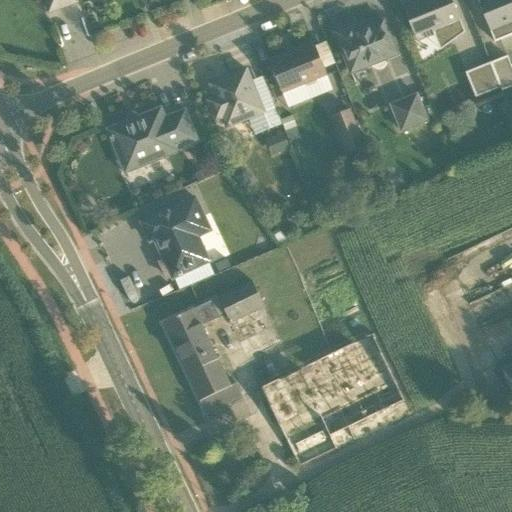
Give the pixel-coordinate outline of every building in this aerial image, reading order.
[(44,0),(49,12),(75,3),(74,0),(44,0)] [(450,0),(423,0),(402,9),(415,43),(433,36),(439,52),(464,34),(450,0)] [(511,0),(475,0),(493,43),(511,35),(511,0)] [(353,27),(335,35),(352,76),(396,58),(382,25),(357,35),(353,27)] [(312,44),(268,62),(288,110),(332,91),(323,70),(333,65),(325,44),(314,49),(312,44)] [(511,69),(507,58),(465,74),(474,98),(499,88),(500,91),(511,86),(511,69)] [(214,99),(206,102),(215,124),(221,121),(225,131),(247,121),(254,137),(281,126),(260,79),(251,83),(245,70),(208,85),(214,99)] [(417,94),(388,106),(400,135),(429,123),(417,94)] [(180,154),(178,150),(198,142),(185,112),(165,120),(161,110),(106,132),(124,176),(180,154)] [(365,148),(350,111),(331,119),(346,156),(365,148)] [(300,139),(291,116),(281,121),(290,143),(300,139)] [(434,141),(429,130),(407,139),(412,150),(434,141)] [(289,150),(283,134),(266,141),(272,157),(289,150)] [(209,263),(199,240),(211,234),(194,199),(140,224),(149,245),(154,243),(164,262),(159,265),(167,283),(209,263)] [(252,283),(162,324),(204,416),(241,399),(235,386),(231,387),(203,326),(226,315),(230,324),(264,309),(252,283)] [(511,283),(470,300),(477,316),(511,302),(511,283)] [(372,334),(261,389),(298,467),(354,441),(349,429),(404,403),(372,334)]
